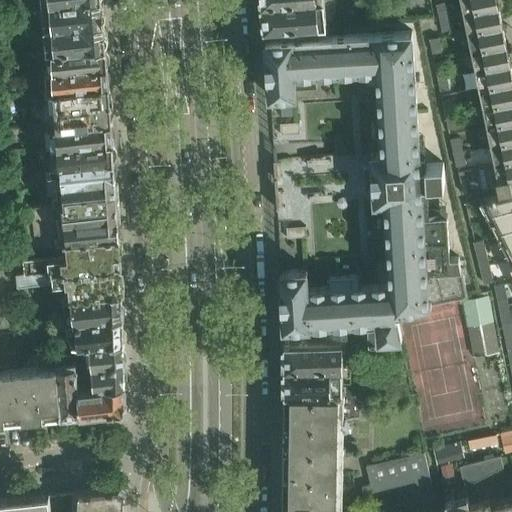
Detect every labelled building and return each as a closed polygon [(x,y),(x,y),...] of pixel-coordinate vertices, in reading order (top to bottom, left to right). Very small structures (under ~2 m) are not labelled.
[(102,0),(40,0),(43,25),(105,18),(102,0)] [(326,0),(262,0),(265,25),(329,21),(326,0)] [(498,0),(461,0),(464,12),(499,5),(498,0)] [(446,2),(437,3),(440,17),(449,15),(446,2)] [(499,5),(464,12),(468,31),(503,24),(499,5)] [(449,15),(440,17),(443,31),(452,29),(449,15)] [(105,18),(43,25),(46,49),(107,43),(105,18)] [(503,24),(468,31),(472,50),(507,43),(503,24)] [(468,296),(461,256),(452,257),(447,204),(429,205),(429,196),(428,183),(445,182),(444,162),(423,164),(421,131),(414,131),(409,76),(414,75),(413,65),(406,65),(406,53),(412,53),(413,54),(412,34),(410,34),(409,32),(267,39),(270,96),(297,94),(296,88),(318,87),(317,74),(352,71),(352,76),(354,80),(362,79),(363,75),(363,71),(378,70),(383,152),(372,152),(375,202),(386,201),(391,283),(361,284),(360,274),(329,276),(329,286),(309,287),(308,269),(281,270),(285,326),(334,323),(355,322),(371,321),(372,338),(379,338),(379,339),(403,338),(397,311),(468,296)] [(430,39),(433,53),(443,51),(440,37),(430,39)] [(107,43),(46,49),(40,50),(42,70),(108,63),(107,43)] [(507,43),(472,50),(476,69),(511,62),(507,43)] [(445,61),(435,63),(438,77),(447,75),(445,61)] [(511,65),(511,62),(476,69),(480,88),(511,81),(511,65)] [(108,63),(42,70),(44,88),(110,81),(108,63)] [(447,75),(438,77),(441,91),(450,89),(447,75)] [(110,81),(44,88),(48,125),(113,119),(110,81)] [(511,81),(480,88),(484,107),(511,100),(511,81)] [(452,99),(443,101),(446,114),(455,112),(452,99)] [(511,100),(484,107),(488,126),(511,120),(511,100)] [(455,112),(446,114),(449,128),(458,127),(455,112)] [(113,119),(48,125),(50,144),(114,137),(113,119)] [(511,120),(488,126),(492,144),(511,140),(511,120)] [(281,123),(282,134),(301,133),(300,122),(281,123)] [(460,136),(451,138),(454,152),(463,150),(460,136)] [(114,137),(50,144),(52,163),(115,156),(114,137)] [(511,140),(492,144),(496,163),(511,159),(511,140)] [(463,150),(454,152),(457,166),(466,164),(463,150)] [(118,196),(115,156),(52,163),(53,171),(46,171),(48,194),(55,194),(56,202),(118,196)] [(511,236),(511,159),(496,163),(502,194),(488,197),(508,237),(511,236)] [(118,196),(56,202),(24,205),(28,244),(64,240),(120,235),(118,196)] [(307,226),(287,227),(288,237),(307,236),(307,226)] [(120,235),(64,240),(65,255),(25,259),(26,272),(121,262),(120,235)] [(484,239),(475,242),(485,283),(494,281),(484,239)] [(26,272),(17,273),(18,286),(68,281),(69,292),(123,288),(121,262),(26,272)] [(511,307),(511,308),(506,283),(496,285),(511,365),(511,307)] [(123,288),(69,292),(64,293),(65,301),(72,300),(73,316),(124,312),(123,288)] [(465,300),(470,324),(493,319),(489,296),(465,300)] [(124,312),(73,316),(73,317),(66,317),(67,330),(71,343),(85,342),(125,338),(124,312)] [(355,322),(334,323),(335,333),(356,332),(355,322)] [(125,338),(85,342),(87,366),(91,365),(92,384),(126,381),(125,338)] [(343,340),(285,342),(286,393),(289,393),(340,392),(344,392),(343,340)] [(79,411),(76,386),(80,386),(77,358),(57,360),(57,364),(62,413),(79,411)] [(0,419),(62,413),(57,364),(0,370),(0,419)] [(126,401),(126,381),(92,384),(80,386),(76,386),(79,411),(121,407),(126,401)] [(332,511),(344,509),(343,508),(345,394),(340,394),(340,392),(289,393),(286,393),(283,511),(332,511)] [(498,433),(469,439),(471,449),(500,443),(498,433)] [(461,441),(434,448),(438,463),(465,456),(461,441)] [(432,481),(425,452),(367,465),(371,484),(363,486),(365,497),(395,490),(431,481),(432,481)] [(461,465),(466,486),(504,466),(502,455),(461,465)] [(447,464),(441,465),(444,478),(455,475),(453,466),(448,467),(447,464)] [(434,494),(431,481),(395,490),(399,504),(434,494)] [(120,486),(74,491),(72,511),(124,511),(126,491),(120,486)] [(51,511),(50,494),(0,498),(0,511),(51,511)] [(447,501),(448,508),(448,511),(472,511),(470,503),(459,505),(458,498),(446,500),(447,501)] [(511,511),(511,498),(492,503),(491,498),(470,503),(472,511),(511,511)]
